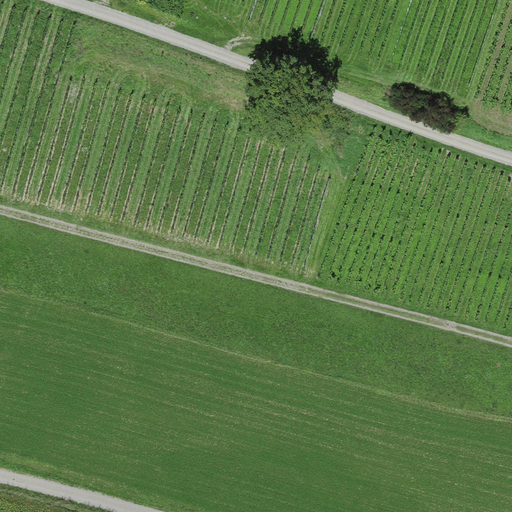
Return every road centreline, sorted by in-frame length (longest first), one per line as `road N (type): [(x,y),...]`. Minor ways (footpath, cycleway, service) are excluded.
road 1 (track): [(0,471),(162,511),(511,341),(0,214)]
road 2 (track): [(49,0),(185,38),(511,159)]
